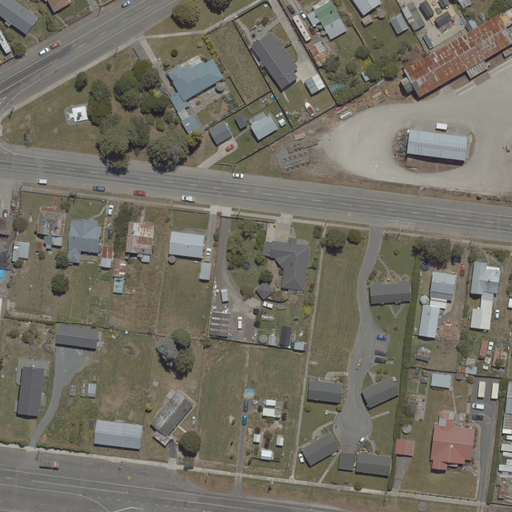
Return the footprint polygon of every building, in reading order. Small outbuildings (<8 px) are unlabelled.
[(17,0),(0,0),(0,14),(27,34),(40,17),(17,0)] [(71,0),(43,0),(52,14),(73,1),(71,0)] [(381,0),(354,0),(365,15),(383,3),(381,0)] [(470,0),(459,0),(467,9),(474,4),(470,0)] [(417,2),(403,8),(413,31),(427,25),(417,2)] [(316,9),(308,14),(315,27),(323,22),(316,9)] [(410,29),(400,14),(390,20),(400,36),(410,29)] [(375,23),(371,16),(363,20),(367,27),(375,23)] [(349,33),(342,18),(325,27),(331,41),(349,33)] [(511,48),(497,23),(400,81),(416,107),(511,49),(511,48)] [(262,59),(258,62),(263,68),(267,65),(282,86),(301,73),(270,30),(251,44),(262,59)] [(325,38),(309,47),(320,68),(336,59),(325,38)] [(169,73),(185,101),(228,77),(217,58),(206,64),(199,52),(186,59),(189,64),(183,68),(182,66),(169,73)] [(393,74),(387,65),(380,70),(386,79),(393,74)] [(378,76),(373,66),(362,72),(368,82),(378,76)] [(329,87),(319,72),(304,82),(314,97),(329,87)] [(280,129),(271,113),(248,126),(257,142),(280,129)] [(461,145),(405,139),(402,164),(459,169),(461,145)] [(278,160),(284,171),(307,159),(302,150),(287,157),(280,142),(264,151),(271,163),(278,160)] [(36,207),(34,233),(45,234),(45,243),(65,244),(67,209),(36,207)] [(100,227),(101,219),(73,216),(68,261),(81,262),(83,251),(100,252),(102,227),(100,227)] [(0,246),(9,247),(12,221),(0,219),(0,246)] [(145,220),(130,220),(129,253),(139,253),(139,256),(143,256),(143,261),(155,261),(156,226),(145,226),(145,220)] [(207,235),(172,230),(169,253),(204,258),(207,235)] [(263,256),(275,258),(284,269),(281,288),(306,291),(313,237),(289,235),(288,242),(265,239),(263,256)] [(114,258),(103,256),(102,267),(113,268),(114,258)] [(129,261),(118,259),(113,295),(124,297),(129,261)] [(473,307),(471,327),(491,330),(495,293),(498,294),(501,266),(489,265),(490,261),(475,259),(472,291),(482,292),(480,308),(473,307)] [(217,265),(201,263),(199,280),(215,282),(217,265)] [(429,305),(448,307),(449,299),(455,300),(459,272),(434,269),(429,305)] [(277,290),(267,279),(255,290),(265,301),(277,290)] [(411,300),(410,280),(370,281),(371,302),(411,300)] [(443,308),(424,304),(418,335),(437,339),(443,308)] [(237,314),(218,311),(215,331),(234,334),(237,314)] [(259,342),(296,349),(297,340),(290,339),(292,332),(262,327),(259,342)] [(490,342),(481,340),(479,355),(487,357),(490,342)] [(502,351),(493,350),(491,367),(500,367),(502,351)] [(478,358),(468,356),(466,374),(476,375),(478,358)] [(451,373),(432,371),(430,384),(449,387),(451,373)] [(401,394),(392,376),(363,389),(372,408),(401,394)] [(345,381),(310,377),(307,398),(342,402),(345,381)] [(154,434),(167,445),(174,437),(169,433),(194,403),(179,392),(153,424),(159,428),(154,434)] [(457,410),(442,409),(441,423),(435,423),(432,466),(450,467),(450,460),(465,462),(466,457),(474,458),(476,427),(456,425),(457,410)] [(142,437),(97,431),(94,454),(139,460),(142,437)] [(340,448),(330,432),(303,448),(312,464),(340,448)] [(417,438),(397,436),(395,456),(416,458),(417,438)] [(357,452),(341,450),(339,469),(355,471),(357,452)] [(393,455),(359,451),(357,470),(391,474),(393,455)] [(511,487),(501,485),(498,499),(511,501),(511,487)]
